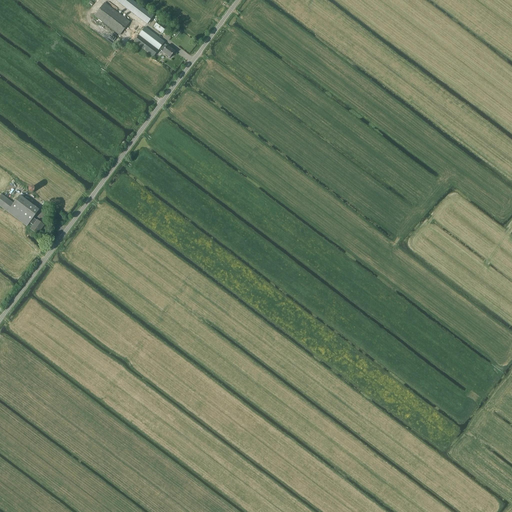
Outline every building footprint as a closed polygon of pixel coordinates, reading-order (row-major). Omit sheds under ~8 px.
[(147,24),(153,17),(129,0),(117,0),(117,1),(147,24)] [(119,36),(130,22),(105,3),(94,17),(119,36)] [(162,34),(167,28),(158,21),(153,27),(162,34)] [(164,44),(165,43),(145,28),(134,42),(153,57),(159,50),(162,52),(170,58),(175,52),(167,46),(164,44)] [(20,196),(14,204),(1,195),(0,196),(0,206),(27,227),(30,223),(33,226),(31,230),(38,235),(44,226),(37,221),(33,218),(39,210),(20,196)]
